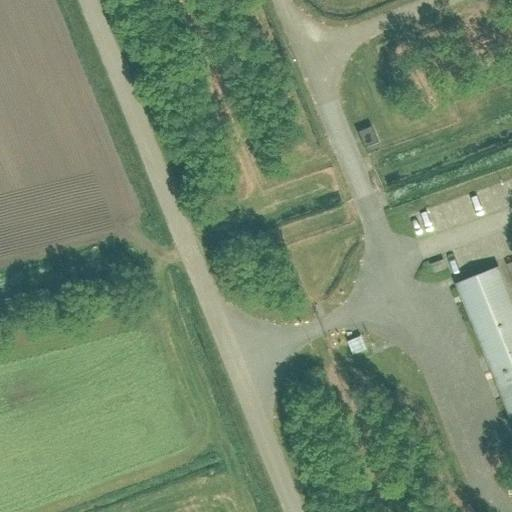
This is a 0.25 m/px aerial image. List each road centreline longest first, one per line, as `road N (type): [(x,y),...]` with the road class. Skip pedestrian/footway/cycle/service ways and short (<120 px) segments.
road 1 (unclassified): [(293,511),(88,0)]
road 2 (unknown): [(302,51),(475,473),(509,511)]
road 3 (unknown): [(431,0),(302,51)]
